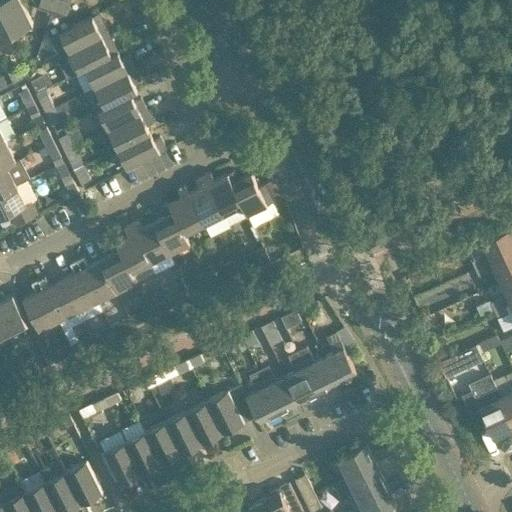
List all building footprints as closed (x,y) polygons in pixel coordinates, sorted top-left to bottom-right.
[(0,0),(0,4),(13,31),(33,21),(24,4),(21,0),(0,0)] [(51,10),(54,0),(39,0),(38,6),(51,10)] [(54,0),(51,10),(65,15),(70,0),(54,0)] [(0,37),(13,31),(0,4),(0,37)] [(92,14),(50,35),(60,55),(108,31),(102,19),(96,22),(92,14)] [(60,55),(58,56),(67,76),(86,66),(112,53),(111,53),(108,47),(115,43),(108,31),(60,55)] [(122,57),(118,50),(111,53),(112,53),(86,66),(95,86),(134,66),(128,54),(122,57)] [(14,80),(22,75),(16,62),(7,66),(14,80)] [(140,79),(134,66),(95,86),(105,104),(98,108),(131,92),(131,93),(138,89),(134,82),(140,79)] [(45,74),(32,81),(36,90),(45,86),(50,83),(45,74)] [(19,90),(27,105),(35,101),(27,86),(19,90)] [(46,109),(55,105),(45,86),(36,90),(46,109)] [(108,127),(147,108),(141,96),(134,99),(131,93),(131,92),(98,108),(108,127)] [(67,100),(55,106),(61,118),(68,115),(65,109),(70,106),(67,100)] [(35,101),(27,105),(36,124),(45,120),(35,101)] [(61,118),(55,106),(55,105),(46,109),(52,122),(61,118)] [(153,121),(147,108),(108,127),(109,128),(118,147),(150,130),(147,124),(153,121)] [(38,128),(46,143),(54,139),(47,124),(38,128)] [(154,138),(150,130),(118,147),(128,166),(166,147),(160,134),(154,138)] [(59,135),(65,148),(74,144),(68,131),(59,135)] [(0,166),(16,159),(6,139),(0,142),(0,166)] [(46,143),(53,158),(62,154),(54,139),(46,143)] [(72,162),(81,157),(74,144),(65,148),(72,162)] [(0,190),(17,182),(17,183),(31,176),(21,157),(16,159),(0,166),(0,190)] [(84,163),(75,168),(82,181),(91,177),(84,163)] [(126,167),(100,182),(108,196),(134,181),(126,167)] [(234,168),(227,171),(243,203),(242,203),(247,212),(274,199),(265,181),(258,184),(252,170),(239,177),(234,168)] [(243,203),(227,171),(215,177),(211,170),(204,173),(223,212),(242,203),(243,203)] [(223,212),(204,173),(197,177),(201,185),(189,190),(189,191),(204,222),(223,212)] [(72,175),(64,179),(71,194),(80,190),(72,175)] [(37,211),(31,199),(26,202),(17,183),(17,182),(0,190),(0,215),(10,210),(16,222),(37,211)] [(189,191),(189,190),(185,182),(178,186),(182,194),(169,200),(185,231),(204,222),(189,191)] [(185,231),(169,200),(162,204),(167,213),(154,219),(170,250),(190,240),(185,231)] [(170,250),(154,219),(142,225),(138,217),(131,221),(151,260),(170,250)] [(151,260),(131,221),(124,224),(128,232),(116,238),(136,279),(155,269),(150,260),(151,260)] [(511,249),(511,223),(482,237),(491,259),(511,249)] [(136,279),(116,238),(109,242),(113,251),(101,257),(117,288),(136,279)] [(263,245),(255,249),(262,264),(271,260),(263,245)] [(511,274),(511,249),(491,259),(501,279),(511,274)] [(472,259),(475,266),(487,261),(483,253),(472,259)] [(117,288),(101,257),(89,263),(84,254),(77,257),(98,298),(117,288)] [(98,298),(77,257),(70,261),(75,270),(63,276),(78,308),(98,298)] [(237,261),(226,266),(231,278),(240,274),(242,273),(237,261)] [(491,269),(487,261),(475,266),(479,274),(491,269)] [(220,283),(213,268),(205,272),(212,287),(220,283)] [(212,287),(205,272),(197,276),(204,291),(212,287)] [(78,308),(63,276),(50,282),(46,273),(39,276),(59,317),(78,308)] [(511,299),(511,274),(501,279),(510,300),(511,299)] [(59,317),(39,276),(32,280),(36,289),(23,296),(39,327),(59,317)] [(193,296),(189,288),(173,295),(177,303),(193,296)] [(13,292),(5,296),(2,290),(0,290),(0,316),(8,332),(28,322),(13,292)] [(491,300),(494,308),(506,302),(502,294),(491,300)] [(169,307),(165,299),(150,306),(154,314),(169,307)] [(510,310),(506,302),(494,308),(498,315),(510,310)] [(300,305),(264,322),(274,343),(310,326),(300,305)] [(154,314),(150,306),(135,313),(139,321),(154,314)] [(129,325),(125,317),(110,324),(114,332),(129,325)] [(114,332),(110,324),(95,331),(99,339),(114,332)] [(337,329),(326,334),(334,349),(325,353),(339,382),(359,372),(337,329)] [(90,343),(86,335),(71,342),(75,350),(90,343)] [(75,350),(71,342),(56,349),(60,357),(75,350)] [(339,382),(325,353),(315,358),(307,343),(298,348),(319,392),(339,382)] [(477,343),(451,355),(457,369),(482,358),(482,359),(484,358),(477,343)] [(319,392),(298,348),(288,353),(295,368),(286,373),(300,401),(319,392)] [(204,359),(200,352),(200,351),(188,357),(191,365),(204,359)] [(21,359),(28,373),(36,368),(30,355),(21,359)] [(191,365),(188,357),(175,363),(179,371),(191,365)] [(28,373),(21,359),(12,363),(19,377),(28,373)] [(276,377),(268,362),(259,367),(281,411),(300,401),(286,373),(276,377)] [(281,411),(259,367),(249,372),(257,387),(246,392),(257,413),(261,421),(281,411)] [(162,379),(160,372),(159,371),(146,376),(150,384),(162,379)] [(150,384),(146,376),(133,382),(137,390),(150,384)] [(245,418),(257,413),(246,392),(241,382),(229,389),(229,387),(207,398),(224,430),(245,420),(245,418)] [(496,385),(475,395),(493,435),(511,426),(511,419),(501,394),(496,385)] [(511,388),(501,394),(511,419),(511,388)] [(121,397),(118,391),(117,390),(105,396),(108,403),(121,397)] [(108,403),(105,396),(92,401),(96,409),(108,403)] [(224,430),(207,398),(187,408),(203,440),(224,430)] [(203,440),(187,408),(167,418),(183,450),(203,440)] [(60,426),(56,418),(43,424),(47,431),(60,426)] [(183,450),(167,418),(146,428),(163,460),(183,450)] [(34,437),(47,431),(43,424),(31,430),(34,437)] [(163,460),(146,428),(126,438),(142,470),(163,460)] [(18,445),(15,437),(2,443),(6,451),(18,445)] [(142,470),(126,438),(105,449),(121,481),(142,470)] [(332,459),(337,469),(343,466),(347,474),(376,461),(366,442),(332,459)] [(82,501),(66,468),(60,458),(40,468),(45,478),(61,511),(82,501)] [(103,490),(87,458),(66,468),(82,501),(103,490)] [(385,480),(376,461),(347,474),(353,485),(347,488),(351,497),(385,480)] [(306,472),(295,477),(304,495),(315,490),(306,472)] [(58,511),(61,511),(45,478),(25,489),(36,511),(58,511)] [(305,511),(302,505),(298,498),(290,480),(270,490),(271,493),(250,503),(260,511),(305,511)] [(371,511),(395,500),(385,480),(351,497),(356,507),(362,504),(366,511),(371,511)] [(36,511),(25,489),(5,499),(10,511),(36,511)] [(315,490),(304,495),(311,510),(322,505),(315,490)] [(0,511),(10,511),(5,499),(0,501),(0,511)] [(399,508),(395,500),(371,511),(397,511),(396,509),(399,508)] [(260,511),(250,503),(247,511),(260,511)]
